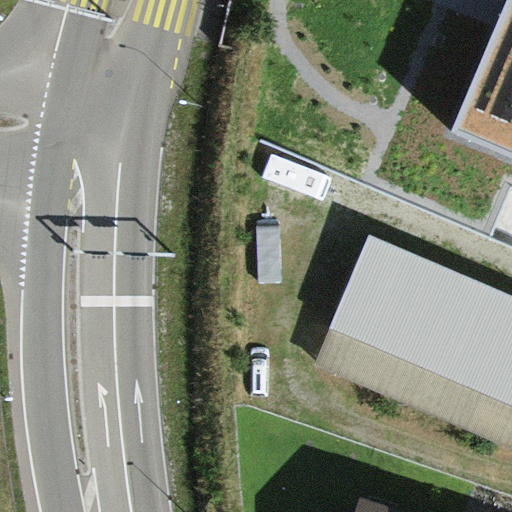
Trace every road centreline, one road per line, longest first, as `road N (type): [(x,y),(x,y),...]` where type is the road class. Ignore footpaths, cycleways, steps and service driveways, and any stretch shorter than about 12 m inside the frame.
road 1 (primary): [(102,511),(79,319),(88,134)]
road 2 (primary): [(88,134),(113,0)]
